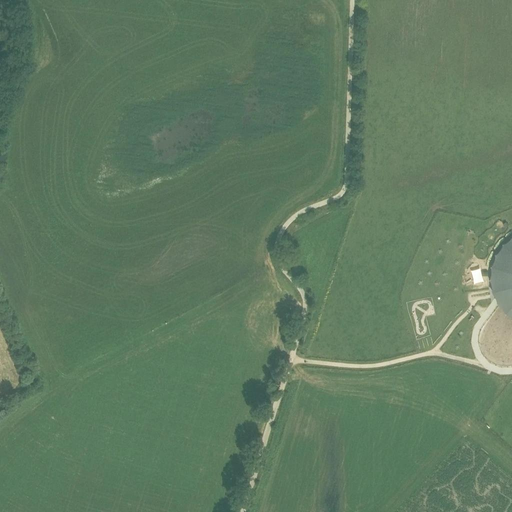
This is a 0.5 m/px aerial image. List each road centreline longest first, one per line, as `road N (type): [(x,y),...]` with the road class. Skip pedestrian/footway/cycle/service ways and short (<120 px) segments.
road 1 (track): [(291,358),(372,366),(436,352),(511,371)]
road 2 (track): [(305,303),(242,511)]
